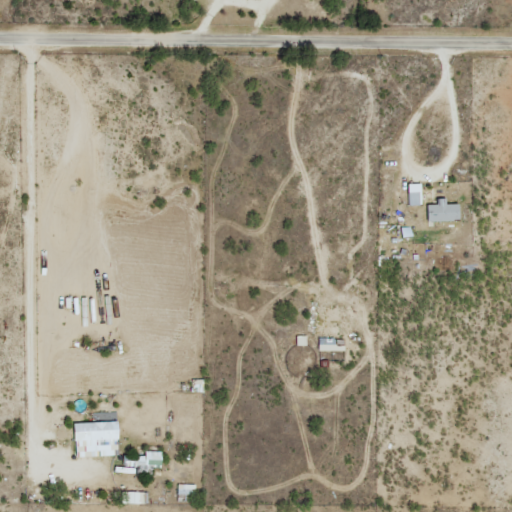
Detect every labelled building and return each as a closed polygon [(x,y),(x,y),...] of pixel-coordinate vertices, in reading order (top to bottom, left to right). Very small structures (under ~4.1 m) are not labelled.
[(420,184),(407,185),(408,206),(420,205),(420,184)] [(458,221),(457,204),(445,205),(445,199),(436,199),(436,205),(426,205),(426,222),(458,221)] [(451,270),(451,258),(432,258),(432,270),(451,270)] [(343,352),(344,340),(318,339),(317,352),(343,352)] [(72,424),(73,442),(76,442),(76,457),(117,456),(116,422),(72,424)] [(160,455),(136,454),(135,466),(159,467),(160,455)] [(194,495),(195,485),(176,485),(176,495),(194,495)] [(146,505),(146,493),(125,493),(125,504),(146,505)]
